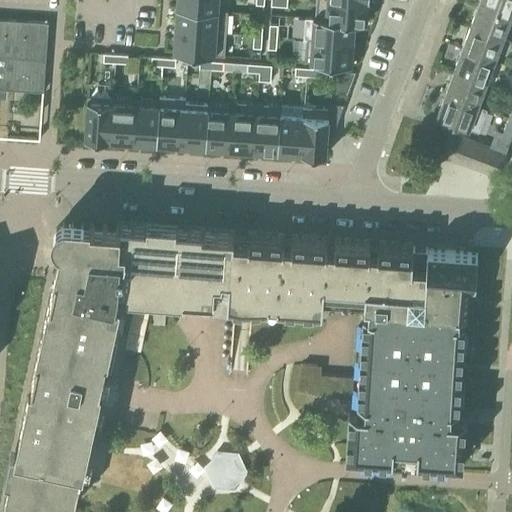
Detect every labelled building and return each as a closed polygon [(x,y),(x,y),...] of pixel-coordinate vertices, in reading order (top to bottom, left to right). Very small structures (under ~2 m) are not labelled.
[(218,10),(218,0),(176,0),(177,7),(218,10)] [(355,19),(355,21),(367,22),(368,0),(317,0),(316,17),(355,19)] [(511,0),(479,0),(478,3),(511,15),(511,0)] [(511,15),(478,3),(470,26),(503,38),(511,15)] [(177,7),(175,29),(226,33),(228,10),(218,10),(177,7)] [(313,16),(312,38),(353,41),(355,21),(355,19),(316,17),(313,16)] [(0,86),(44,91),(48,29),(49,23),(0,19),(0,86)] [(255,23),(254,35),(262,36),(263,23),(255,23)] [(270,24),(269,36),(277,37),(278,24),(270,24)] [(503,38),(470,26),(462,48),(494,60),(503,38)] [(225,55),(226,33),(175,29),(173,52),(225,55)] [(261,47),(262,36),(254,35),(253,47),(261,47)] [(269,36),(268,48),(276,49),(277,37),(269,36)] [(352,65),(353,41),(312,38),(307,38),(306,61),(352,65)] [(453,70),(486,83),(494,60),(462,48),(453,70)] [(103,61),(116,62),(116,54),(104,53),(103,61)] [(128,55),(116,54),(116,62),(128,63),(128,55)] [(163,65),(164,57),(152,56),(151,64),(163,65)] [(164,57),(163,65),(175,66),(176,58),(165,57),(164,57)] [(199,68),(211,69),(212,60),(200,60),(199,68)] [(212,60),(211,69),(223,69),(224,61),(212,60)] [(260,64),(248,63),(247,71),(259,72),(260,64)] [(260,64),(259,72),(271,73),(272,64),(260,64)] [(307,67),(295,66),(295,74),(307,75),(307,67)] [(307,67),(307,75),(319,76),(320,68),(307,67)] [(329,70),(329,80),(351,82),(355,71),(329,70)] [(486,83),(453,70),(445,93),(478,105),(481,97),(486,83)] [(445,93),(437,115),(470,128),(479,131),(487,109),(478,105),(445,93)] [(85,139),(110,140),(113,97),(88,95),(85,139)] [(160,95),(159,105),(161,105),(158,144),(182,145),(185,107),(186,97),(160,95)] [(137,99),(113,97),(110,140),(134,142),(137,99)] [(134,142),(158,144),(161,105),(159,105),(139,104),(140,99),(137,99),(134,142)] [(231,101),(231,110),(232,110),(230,149),(254,150),(257,102),(231,101)] [(281,104),(257,102),(254,150),(278,152),(280,114),(281,114),(281,104)] [(304,115),(302,154),(326,155),(329,107),(304,106),(303,115),(304,115)] [(209,109),(185,107),(182,145),(206,147),(209,109)] [(206,147),(230,149),(232,110),(231,110),(209,109),(206,147)] [(303,115),(281,114),(280,114),(278,152),(302,154),(304,115),(303,115)] [(503,133),(511,136),(511,118),(509,117),(503,133)] [(462,135),(450,131),(449,133),(441,154),(454,158),(462,135)] [(462,135),(454,158),(465,162),(474,140),(462,135)] [(474,140),(465,162),(477,166),(485,144),(474,140)] [(485,144),(477,166),(488,170),(496,148),(485,144)] [(499,174),(507,152),(496,148),(488,170),(499,174)] [(65,222),(64,222),(63,222),(61,223),(60,223),(59,224),(58,225),(56,227),(55,229),(54,230),(54,232),(54,234),(54,236),(54,237),(54,239),(55,241),(56,242),(57,243),(58,244),(59,245),(60,245),(61,246),(62,246),(56,272),(54,281),(50,299),(37,356),(31,384),(35,385),(33,396),(29,395),(22,425),(23,425),(17,450),(11,449),(5,478),(11,479),(5,507),(23,511),(35,511),(37,506),(53,510),(54,503),(73,507),(74,504),(79,480),(85,481),(91,452),(86,451),(106,356),(112,358),(118,329),(112,328),(118,300),(117,300),(119,292),(127,293),(127,294),(155,296),(154,309),(211,313),(212,300),(213,300),(214,281),(222,281),(222,277),(229,277),(227,306),(269,309),(269,303),(277,303),(276,310),(322,313),(323,299),(364,302),(369,303),(368,312),(363,312),(363,313),(369,314),(363,400),(353,399),(354,375),(317,373),(317,364),(302,364),(295,399),(349,412),(346,451),(463,458),(465,425),(466,416),(452,415),(452,413),(451,413),(451,406),(453,406),(459,310),(467,310),(469,283),(475,283),(478,253),(427,249),(427,253),(413,252),(413,248),(378,245),(377,252),(370,251),(370,244),(335,242),(334,248),(327,248),(327,241),(292,239),(291,245),(284,245),(284,238),(248,236),(248,242),(234,241),(234,234),(204,232),(176,230),(176,224),(147,221),(147,227),(118,225),(118,226),(80,223),(65,222)] [(239,451),(217,450),(205,467),(214,486),(236,488),(248,471),(239,451)]
